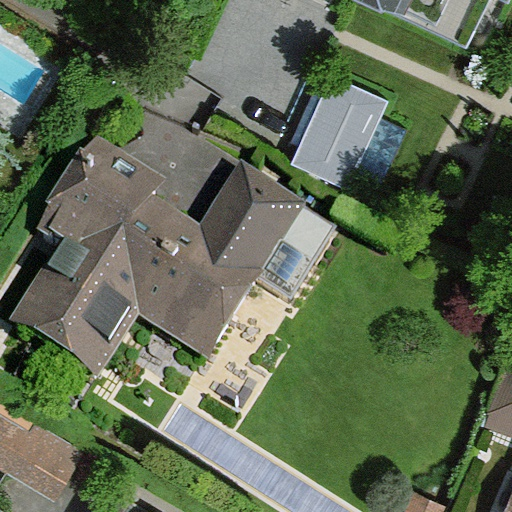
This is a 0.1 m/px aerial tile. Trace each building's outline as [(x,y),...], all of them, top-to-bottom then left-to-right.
[(398,0),(393,13),(469,49),(491,0),(505,0),(510,2),(511,0),(398,0)] [(355,181),(395,91),(335,64),(295,154),(355,181)] [(86,178),(46,240),(71,257),(24,333),(97,380),(139,317),(209,361),(257,286),(291,306),(332,238),(245,183),(202,250),(150,217),(157,204),(104,173),(97,184),(86,178)] [(511,416),(511,366),(495,410),(511,416)] [(0,462),(10,469),(31,435),(0,416),(0,462)] [(83,451),(39,422),(31,435),(10,469),(58,495),(83,451)] [(440,511),(442,509),(420,499),(414,511),(440,511)]
